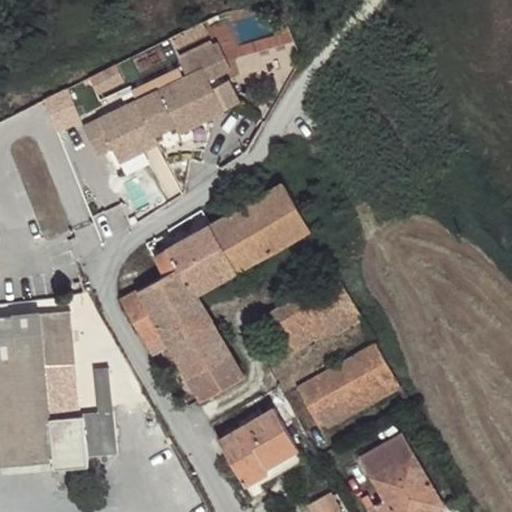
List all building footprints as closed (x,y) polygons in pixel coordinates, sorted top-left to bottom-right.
[(201,18),(168,34),(173,44),(206,28),(201,18)] [(180,57),(212,40),(210,36),(177,52),(180,57)] [(137,97),(155,132),(176,122),(179,128),(224,105),(209,74),(230,63),(217,38),(212,40),(180,57),(187,71),(137,97)] [(137,97),(184,72),(178,62),(132,86),(137,97)] [(155,132),(137,97),(85,123),(99,150),(113,143),(120,157),(158,138),(155,132)] [(158,253),(154,256),(164,274),(181,265),(183,268),(223,245),(237,270),(311,228),(283,182),(171,246),(166,238),(153,245),(158,253)] [(164,274),(138,288),(171,344),(214,321),(198,293),(237,270),(223,245),(183,268),(181,265),(164,274)] [(358,312),(335,272),(269,311),(294,349),(325,332),(358,312)] [(138,288),(121,298),(153,354),(162,349),(168,360),(177,355),(171,344),(138,288)] [(87,454),(117,452),(109,366),(94,368),(99,411),(84,412),(84,414),(51,417),(46,364),(76,361),(71,310),(0,316),(0,464),(54,460),(88,456),(87,454)] [(363,320),(358,312),(325,332),(337,336),(363,320)] [(177,355),(168,360),(177,376),(186,370),(201,400),(244,375),(214,321),(171,344),(177,355)] [(322,430),(400,387),(376,342),(355,353),(346,349),(338,359),(340,362),(297,387),(322,430)] [(262,462),(295,443),(274,407),(218,438),(246,484),(268,472),(262,462)] [(409,511),(413,510),(414,511),(429,511),(443,504),(401,433),(360,456),(384,499),(368,508),(369,511),(409,511)] [(304,458),(295,443),(262,462),(268,472),(271,476),(304,458)] [(54,467),(88,464),(88,456),(54,460),(54,467)] [(342,511),(330,491),(309,503),(314,511),(342,511)]
